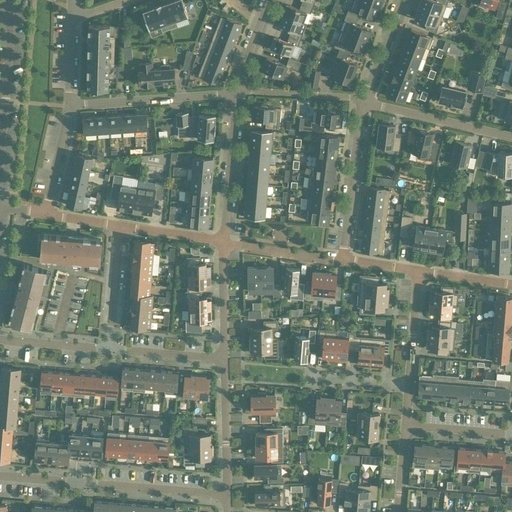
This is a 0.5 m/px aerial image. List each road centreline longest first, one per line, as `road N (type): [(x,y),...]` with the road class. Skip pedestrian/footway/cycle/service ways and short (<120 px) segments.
road 1 (residential): [(416,271),(343,261),(363,101)]
road 2 (residential): [(226,496),(0,477)]
road 3 (residential): [(0,209),(12,12),(0,10)]
road 4 (residential): [(237,93),(68,104)]
road 5 (residential): [(511,137),(363,101)]
road 6 (residential): [(222,240),(237,93)]
road 7 (residential): [(226,496),(223,359)]
road 8 (residential): [(108,350),(119,225)]
